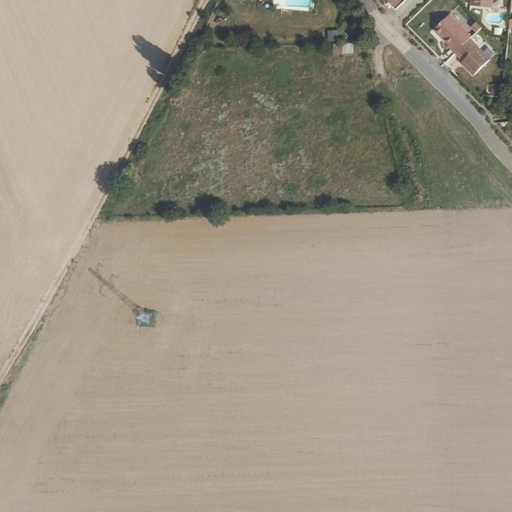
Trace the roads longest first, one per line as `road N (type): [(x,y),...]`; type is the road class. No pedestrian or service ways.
road 1 (track): [(0,391),(199,0)]
road 2 (unclassified): [(386,27),(511,162)]
